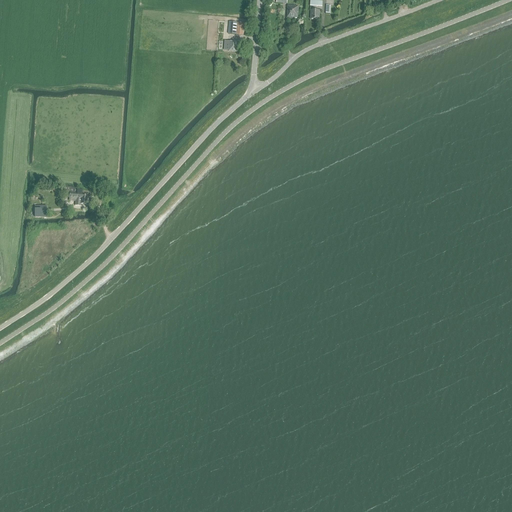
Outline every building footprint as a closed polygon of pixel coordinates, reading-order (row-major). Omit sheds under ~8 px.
[(288,18),(298,18),(299,8),(296,7),(296,6),(288,6),(288,18)] [(311,19),(319,20),(320,11),(311,10),(311,19)] [(216,51),(217,20),(206,20),(205,50),(216,51)] [(228,34),(247,36),(248,24),(229,22),(228,34)] [(229,51),(238,52),(238,46),(239,46),(240,42),(233,41),(233,42),(229,41),(229,51)] [(64,187),(64,193),(64,196),(64,197),(65,197),(76,199),(75,205),(80,206),(80,204),(86,204),(86,201),(88,202),(89,200),(87,198),(87,194),(89,192),(89,191),(82,190),(77,189),(78,188),(64,187)]
